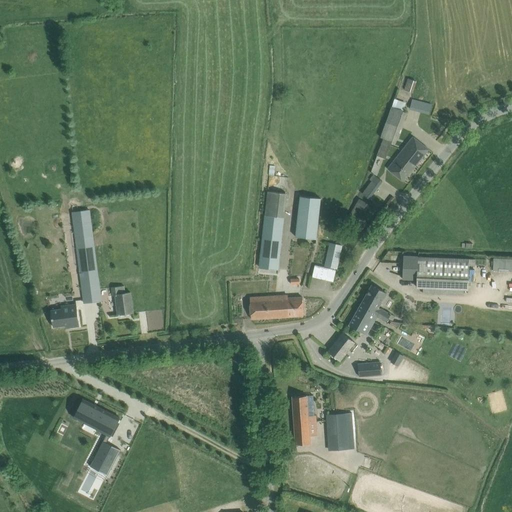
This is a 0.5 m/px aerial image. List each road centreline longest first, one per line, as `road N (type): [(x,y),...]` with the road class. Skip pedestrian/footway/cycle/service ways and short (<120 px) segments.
road 1 (residential): [(256,334),(322,318),(455,141),(476,121),(511,107)]
road 2 (unclassified): [(0,367),(256,334)]
road 3 (track): [(63,361),(268,467)]
road 4 (residential): [(256,334),(272,511)]
